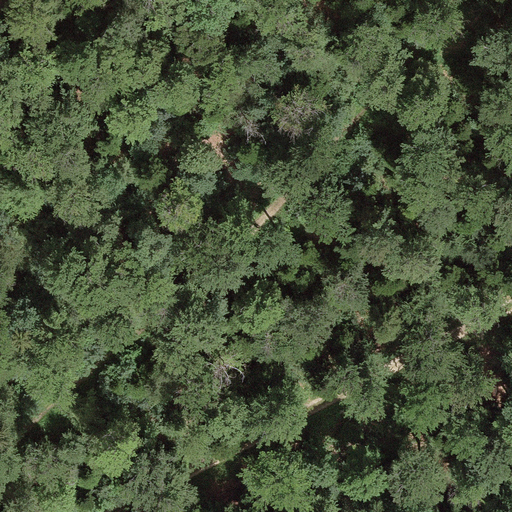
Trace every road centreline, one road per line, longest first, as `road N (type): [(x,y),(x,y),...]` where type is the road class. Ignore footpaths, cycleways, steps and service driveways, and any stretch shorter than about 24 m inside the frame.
road 1 (track): [(449,0),(370,104),(230,246),(0,454)]
road 2 (track): [(121,511),(511,303)]
